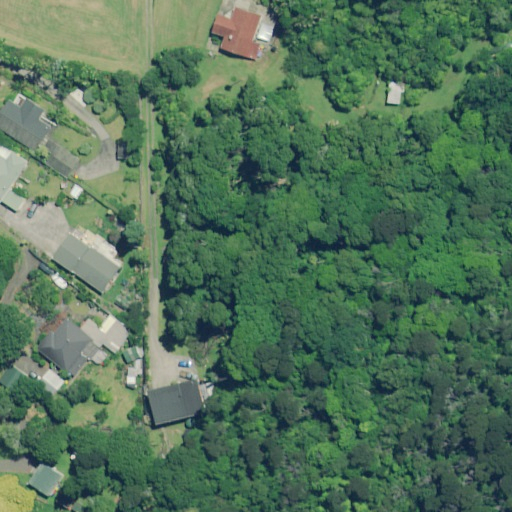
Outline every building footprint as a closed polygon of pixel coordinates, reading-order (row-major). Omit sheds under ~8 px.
[(264,16),(237,6),(233,18),(223,15),(218,31),(228,35),(223,47),(256,59),(262,43),(255,41),(264,16)] [(403,82),(391,81),(389,102),(401,103),(403,82)] [(45,137),(53,126),(42,119),(48,110),(30,98),(23,108),(10,99),(0,114),(0,124),(37,149),(39,147),(53,156),(48,163),(69,177),(81,159),(45,137)] [(29,161),(0,142),(0,200),(19,212),(27,199),(18,193),(21,188),(15,184),(29,161)] [(122,266),(74,233),(57,257),(105,291),(122,266)] [(134,333),(113,315),(102,328),(91,318),(82,329),(69,318),(43,350),(75,377),(92,356),(100,363),(114,346),(120,350),(134,333)] [(66,381),(51,369),(39,384),(53,396),(66,381)] [(208,413),(201,380),(151,391),(159,424),(208,413)] [(113,426),(103,424),(102,436),(112,437),(113,426)] [(65,475),(44,462),(31,483),(52,496),(65,475)]
